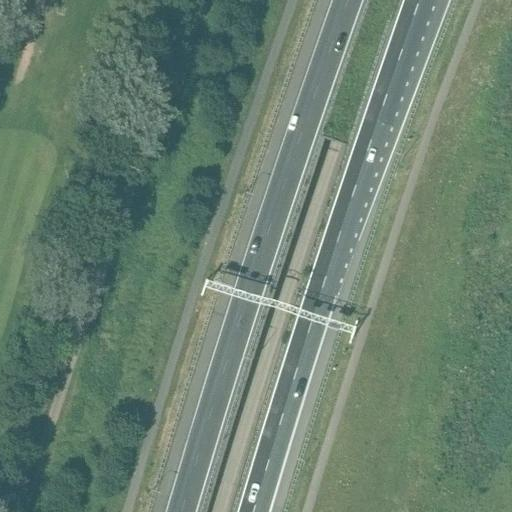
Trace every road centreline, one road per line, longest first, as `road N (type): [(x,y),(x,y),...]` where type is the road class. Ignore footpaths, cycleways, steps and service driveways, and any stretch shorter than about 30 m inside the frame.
road 1 (unclassified): [(216,511),(343,120),(391,59),(424,36),(511,4)]
road 2 (unclassified): [(21,511),(203,0)]
road 3 (motorway): [(347,0),(180,511)]
road 4 (motorway): [(252,511),(418,0)]
